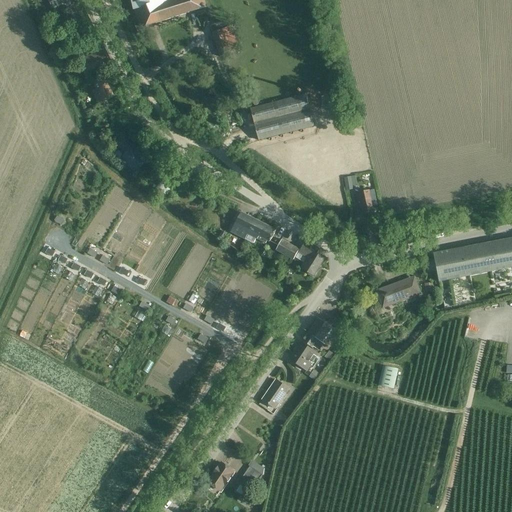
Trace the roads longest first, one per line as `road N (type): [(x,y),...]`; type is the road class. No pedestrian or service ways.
road 1 (track): [(21,0),(95,159),(277,288),(247,331)]
road 2 (unclassified): [(341,264),(321,242),(159,134),(88,0)]
road 3 (track): [(266,511),(286,425),(344,347),(374,363),(395,363),(444,319),(469,314)]
road 4 (unclassified): [(171,511),(341,264)]
road 5 (track): [(490,311),(440,511)]
road 6 (track): [(0,328),(81,139)]
road 7 (track): [(253,357),(151,511)]
road 8 (track): [(6,365),(163,452)]
road 9 (unclassified): [(341,264),(511,230)]
road 10 (track): [(326,376),(467,411)]
road 11 (track): [(16,511),(83,408)]
